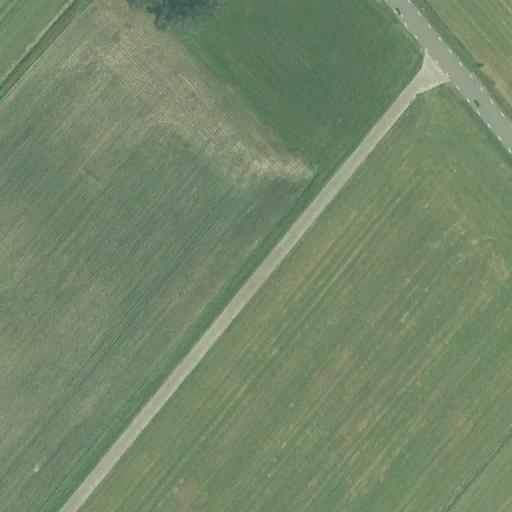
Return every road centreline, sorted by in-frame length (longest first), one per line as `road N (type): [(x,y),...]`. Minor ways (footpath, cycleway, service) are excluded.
road 1 (unknown): [(439,52),(63,511)]
road 2 (unclassified): [(511,139),(397,0)]
